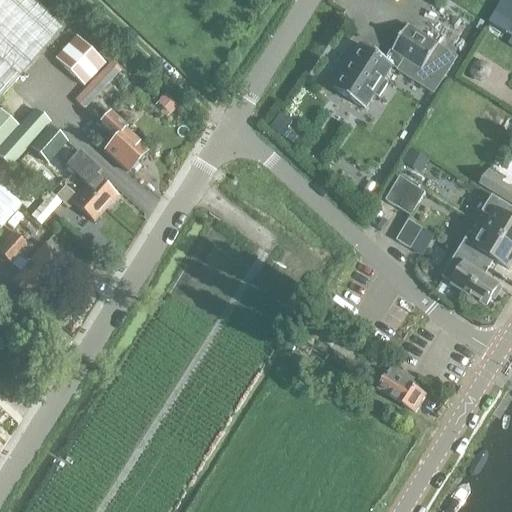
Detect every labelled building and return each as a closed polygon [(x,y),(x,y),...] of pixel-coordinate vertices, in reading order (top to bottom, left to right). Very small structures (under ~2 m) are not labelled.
[(0,0),(0,229),(21,206),(0,186),(0,99),(19,79),(63,29),(31,0),(0,0)] [(511,0),(505,0),(491,24),(511,37),(511,0)] [(363,47),(335,91),(365,111),(375,96),(379,99),(388,84),(384,81),(393,68),(397,70),(404,59),(423,71),(438,46),(408,27),(386,61),(363,47)] [(84,87),(105,64),(76,37),(56,60),(84,87)] [(84,110),(105,87),(120,71),(110,63),(96,78),(74,101),(84,110)] [(476,67),(474,73),(476,79),(482,82),(488,79),(490,73),(488,67),(482,65),(476,67)] [(0,156),(8,164),(49,120),(35,107),(17,126),(0,110),(0,156)] [(127,128),(109,112),(96,128),(112,142),(104,150),(129,172),(148,151),(125,131),(127,128)] [(295,140),(305,126),(283,112),(274,126),(295,140)] [(68,143),(55,131),(50,127),(29,149),(47,165),(68,143)] [(101,171),(89,160),(79,151),(62,171),(81,188),(106,210),(118,196),(96,177),(101,171)] [(505,180),(489,171),(480,185),(511,204),(511,188),(503,183),(505,180)] [(401,178),(387,202),(401,211),(415,187),(401,178)] [(106,210),(81,188),(75,194),(65,185),(56,196),(69,207),(72,204),(94,223),(106,210)] [(415,187),(401,211),(412,218),(427,194),(415,187)] [(51,196),(45,203),(53,211),(60,204),(51,196)] [(511,209),(494,198),(477,225),(511,247),(511,209)] [(409,221),(397,241),(412,250),(424,230),(409,221)] [(511,247),(477,225),(460,253),(486,269),(489,271),(495,262),(509,271),(511,269),(511,268),(511,247)] [(0,251),(13,264),(28,247),(13,232),(0,246),(0,251)] [(47,245),(30,264),(52,285),(70,266),(47,245)] [(486,269),(460,253),(443,279),(468,295),(467,299),(467,303),(469,306),(471,309),(475,310),(479,310),(483,309),(486,306),(487,307),(493,298),(495,300),(501,290),(482,277),(486,269)] [(35,304),(52,285),(30,264),(12,283),(35,304)] [(51,341),(48,351),(57,354),(61,345),(51,341)] [(416,413),(426,397),(406,384),(410,377),(393,366),(378,390),(416,413)]
